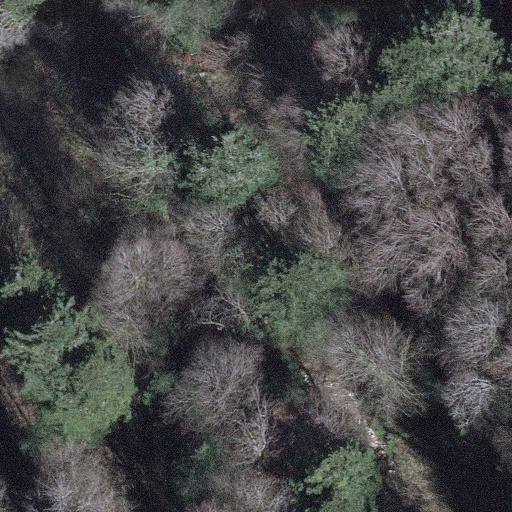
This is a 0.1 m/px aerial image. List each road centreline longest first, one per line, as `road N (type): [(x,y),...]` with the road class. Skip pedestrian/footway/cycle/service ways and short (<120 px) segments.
road 1 (track): [(57,0),(161,47),(302,191),(487,439),(511,499)]
road 2 (track): [(0,4),(18,196),(134,467),(137,511)]
